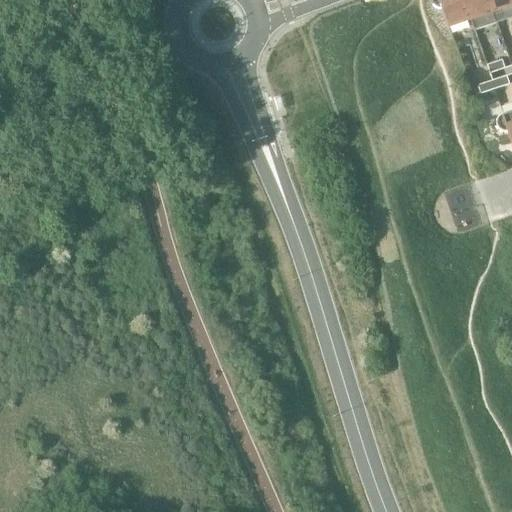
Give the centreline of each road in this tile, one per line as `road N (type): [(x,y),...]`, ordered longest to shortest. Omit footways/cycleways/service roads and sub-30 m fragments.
road 1 (tertiary): [(386,511),(294,231)]
road 2 (tertiary): [(213,66),(294,231)]
road 3 (tertiary): [(294,231),(246,55)]
